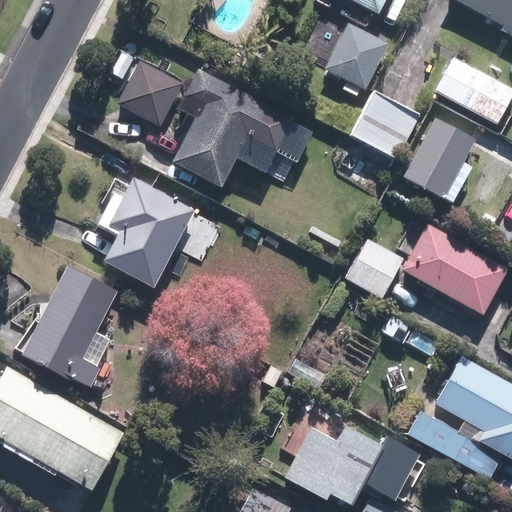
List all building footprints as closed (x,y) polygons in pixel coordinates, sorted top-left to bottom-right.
[(344,0),(370,13),(376,0),(344,0)] [(511,0),(448,0),(511,34),(511,0)] [(383,45),(344,24),(320,70),(359,90),(383,45)] [(132,58),(119,51),(103,79),(117,86),(132,58)] [(511,87),(451,55),(433,87),(494,121),(511,88),(511,87)] [(137,64),(114,105),(155,128),(178,86),(137,64)] [(287,122),(192,71),(172,108),(189,117),(165,162),(213,188),(241,137),(270,152),(287,122)] [(372,91),(350,133),(392,156),(415,114),(372,91)] [(433,116),(402,174),(442,195),(473,137),(433,116)] [(146,288),(189,212),(131,180),(104,228),(113,232),(97,261),(146,288)] [(422,226),(396,270),(476,316),(501,272),(422,226)] [(395,260),(363,242),(342,279),(374,297),(395,260)] [(113,294),(62,267),(14,357),(65,384),(113,294)] [(415,412),(403,435),(483,480),(496,456),(511,464),(511,388),(456,358),(430,404),(480,431),(473,444),(415,412)] [(0,367),(0,444),(85,493),(118,434),(0,367)] [(326,501),(329,495),(351,507),(365,482),(384,447),(348,428),(340,444),(313,429),(285,478),(326,501)] [(384,447),(365,482),(395,498),(419,455),(389,438),(384,447)] [(250,491),(238,511),(284,511),(286,510),(250,491)] [(389,511),(367,499),(359,511),(389,511)]
